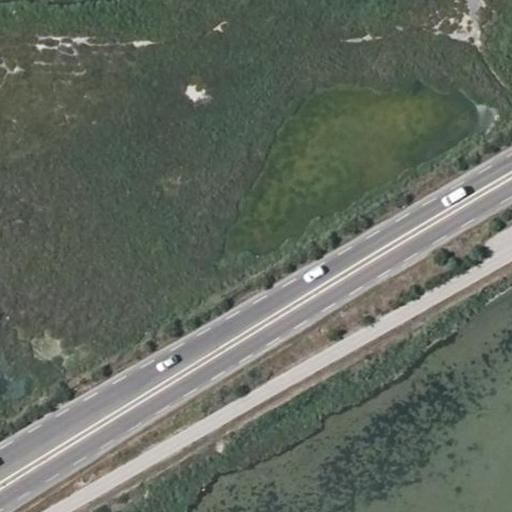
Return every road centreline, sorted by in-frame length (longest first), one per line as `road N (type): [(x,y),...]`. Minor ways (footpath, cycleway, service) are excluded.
road 1 (primary): [(0,493),(511,189)]
road 2 (primary): [(511,162),(0,465)]
